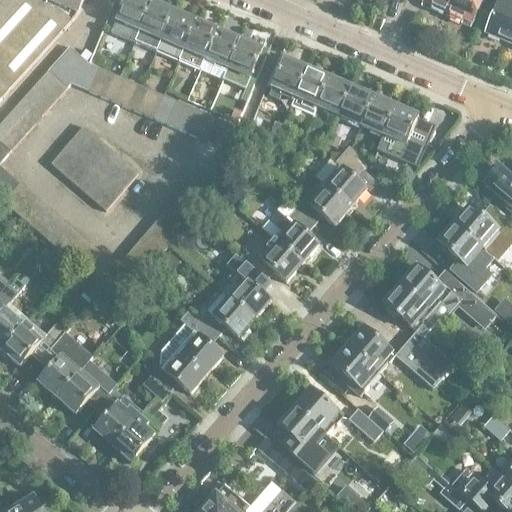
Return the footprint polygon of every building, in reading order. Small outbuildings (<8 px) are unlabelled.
[(49,0),(12,0),(0,14),(0,59),(46,8),(49,0)] [(0,0),(0,14),(12,0),(0,0)] [(85,0),(49,0),(46,8),(0,59),(0,105),(76,21),(85,0)] [(139,0),(127,0),(117,25),(112,36),(135,46),(152,5),(139,0)] [(425,0),(424,5),(448,16),(455,0),(425,0)] [(455,0),(448,16),(473,26),(484,0),(455,0)] [(494,11),(497,13),(486,35),(507,45),(511,33),(511,0),(502,0),(501,4),(498,2),(494,11)] [(174,15),(152,5),(135,46),(157,55),(174,15)] [(196,24),(174,15),(157,55),(179,65),(196,24)] [(218,34),(196,24),(179,65),(201,74),(206,63),(218,34)] [(240,43),(218,34),(206,63),(228,72),(240,43)] [(263,53),(240,43),(228,72),(223,83),(246,93),(263,53)] [(88,94),(97,72),(88,66),(70,50),(48,74),(66,91),(70,87),(87,95),(88,94)] [(272,91),(273,91),(269,99),(280,104),(284,96),(295,101),(307,72),(285,62),(272,91)] [(109,77),(97,72),(88,94),(87,95),(100,100),(109,77)] [(329,81),(307,72),(295,101),(317,110),(329,81)] [(66,91),(48,74),(46,76),(39,84),(58,100),(66,91)] [(109,77),(100,100),(110,105),(120,82),(109,77)] [(351,91),(329,81),(317,110),(339,120),(351,91)] [(120,82),(110,105),(121,109),(131,86),(120,82)] [(39,84),(31,93),(50,110),(58,100),(39,84)] [(142,91),(131,86),(121,109),(132,114),(142,91)] [(142,91),(132,114),(143,119),(153,96),(142,91)] [(373,100),(351,91),(339,120),(361,129),(373,100)] [(31,93),(23,102),(42,118),(50,110),(31,93)] [(153,96),(143,119),(154,123),(164,100),(153,96)] [(175,105),(164,100),(154,123),(165,128),(175,105)] [(395,110),(373,100),(361,129),(383,139),(395,110)] [(23,102),(15,111),(34,127),(42,118),(23,102)] [(186,110),(175,105),(165,128),(177,133),(186,110)] [(198,114),(186,110),(177,133),(188,138),(198,114)] [(418,119),(395,110),(383,139),(405,148),(418,119)] [(15,111),(7,120),(26,136),(34,127),(15,111)] [(209,119),(198,114),(188,138),(199,142),(209,119)] [(219,124),(209,119),(199,142),(210,147),(219,124)] [(0,129),(18,145),(26,136),(7,120),(0,128),(0,129)] [(219,124),(210,147),(220,151),(230,128),(219,124)] [(275,125),(270,137),(278,140),(283,128),(275,125)] [(292,132),(283,128),(278,140),(286,144),(292,132)] [(18,145),(0,129),(0,146),(10,155),(18,145)] [(77,156),(93,137),(84,129),(67,149),(77,156)] [(327,136),(323,146),(327,148),(332,138),(327,136)] [(86,164),(102,145),(93,137),(77,156),(86,164)] [(337,152),(341,142),(332,138),(327,148),(337,152)] [(95,172),(111,153),(102,145),(86,164),(95,172)] [(0,166),(10,155),(0,146),(0,166)] [(60,176),(77,156),(67,149),(51,168),(60,176)] [(349,150),(343,157),(362,174),(368,167),(349,150)] [(104,180),(120,161),(111,153),(95,172),(104,180)] [(69,183),(86,164),(77,156),(60,176),(69,183)] [(362,174),(343,157),(335,166),(339,170),(323,189),(350,212),(367,194),(354,183),(362,174)] [(113,188),(129,169),(120,161),(104,180),(113,188)] [(78,191),(95,172),(86,164),(69,183),(78,191)] [(20,186),(0,168),(0,204),(3,206),(20,186)] [(122,196),(139,177),(129,169),(113,188),(122,196)] [(484,180),(488,184),(485,188),(510,210),(508,211),(511,214),(511,180),(500,170),(498,172),(494,169),(484,180)] [(87,199),(104,180),(95,172),(78,191),(87,199)] [(220,190),(201,173),(193,182),(212,199),(220,190)] [(96,207),(113,188),(104,180),(87,199),(96,207)] [(212,199),(193,182),(185,191),(204,208),(212,199)] [(3,206),(11,214),(29,194),(20,186),(3,206)] [(106,215),(122,196),(113,188),(96,207),(106,215)] [(303,204),(295,212),(295,213),(314,229),(322,220),(334,231),(350,212),(323,189),(307,207),(303,204)] [(196,217),(204,208),(185,191),(177,200),(196,217)] [(29,194),(11,214),(20,222),(38,202),(29,194)] [(196,217),(177,200),(169,210),(188,227),(196,217)] [(38,202),(20,222),(29,229),(46,209),(38,202)] [(314,229),(295,213),(295,212),(286,204),(277,214),(285,221),(276,231),(269,224),(262,232),(275,244),(303,268),(319,249),(306,239),(314,229)] [(46,209),(29,229),(39,237),(56,217),(46,209)] [(188,227),(169,210),(161,219),(180,236),(188,227)] [(471,210),(455,228),(485,255),(501,237),(471,210)] [(56,217),(39,237),(47,245),(65,225),(56,217)] [(180,236),(161,219),(153,228),(172,245),(180,236)] [(47,245),(56,253),(74,233),(65,225),(47,245)] [(172,245),(153,228),(145,237),(164,253),(172,245)] [(485,255),(455,228),(439,246),(469,273),(485,255)] [(56,253),(66,261),(83,241),(74,233),(56,253)] [(164,253),(145,237),(137,245),(157,262),(164,253)] [(92,249),(83,241),(66,261),(75,269),(92,249)] [(255,259),(247,268),(266,285),(274,276),(286,287),(303,268),(275,244),(259,263),(255,259)] [(157,262),(137,245),(129,254),(149,271),(157,262)] [(75,269),(84,276),(101,256),(92,249),(75,269)] [(129,254),(121,264),(141,280),(149,271),(129,254)] [(101,256),(84,276),(93,284),(110,264),(101,256)] [(263,297),(271,289),(266,285),(247,268),(236,259),(228,268),(235,275),(219,293),(227,300),(255,324),(271,304),(263,297)] [(110,264),(93,284),(118,306),(141,280),(121,264),(110,264)] [(417,269),(401,288),(445,327),(458,311),(485,334),(497,319),(490,313),(474,299),(459,285),(449,297),(417,269)] [(9,289),(0,299),(0,351),(2,353),(25,327),(7,311),(10,307),(10,306),(29,284),(20,277),(9,289)] [(0,299),(9,289),(0,281),(0,299)] [(439,322),(401,288),(384,307),(417,336),(406,347),(444,380),(455,368),(424,341),(439,322)] [(483,288),(474,299),(490,313),(500,302),(483,288)] [(207,315),(199,324),(218,341),(226,332),(238,342),(255,324),(227,300),(211,319),(207,315)] [(497,312),(511,321),(511,305),(504,300),(497,312)] [(191,398),(223,361),(210,350),(218,341),(199,324),(189,314),(180,324),(184,327),(161,355),(160,369),(150,380),(170,397),(178,387),(191,398)] [(25,327),(2,353),(21,370),(31,358),(40,366),(65,336),(56,328),(43,343),(25,327)] [(365,332),(349,350),(378,376),(387,365),(389,367),(395,359),(434,392),(444,380),(406,347),(396,359),(365,332)] [(93,360),(65,336),(40,366),(49,373),(39,385),(57,401),(80,375),(93,360)] [(378,376),(349,350),(333,368),(347,380),(343,384),(360,399),(370,388),(369,387),(378,376)] [(80,375),(57,401),(76,417),(86,405),(96,413),(112,394),(103,386),(99,391),(80,375)] [(170,397),(150,380),(142,389),(156,400),(162,405),(170,397)] [(311,392),(295,411),(326,438),(335,427),(336,429),(343,420),(311,392)] [(113,450),(142,416),(136,410),(124,400),(122,403),(112,394),(96,413),(105,421),(94,433),(113,450)] [(485,414),(482,410),(466,397),(441,427),(449,434),(468,413),(472,416),(469,419),(476,425),(485,414)] [(132,466),(161,432),(170,421),(157,410),(162,405),(156,400),(142,416),(113,450),(132,466)] [(394,424),(378,410),(368,421),(384,435),(384,436),(394,424)] [(326,438),(295,411),(279,430),(293,442),(285,451),(314,477),(338,449),(325,438),(326,438)] [(374,446),(384,435),(368,421),(358,412),(348,423),(374,446)] [(501,444),(510,434),(495,421),(486,431),(501,444)] [(267,441),(256,452),(306,496),(317,484),(315,483),(267,441)] [(461,511),(468,503),(417,459),(406,471),(428,490),(433,483),(443,492),(439,497),(456,511),(461,511)] [(511,460),(499,476),(511,487),(511,460)] [(315,483),(317,484),(342,507),(352,496),(342,486),(341,488),(323,472),(315,483)] [(511,511),(511,487),(499,476),(487,490),(466,472),(452,489),(468,503),(478,511),(502,511),(503,511),(504,511),(511,511)] [(248,511),(250,511),(224,488),(203,511),(302,511),(283,495),(268,511),(248,511)] [(23,508),(16,511),(39,511),(31,497),(20,504),(23,508)]
